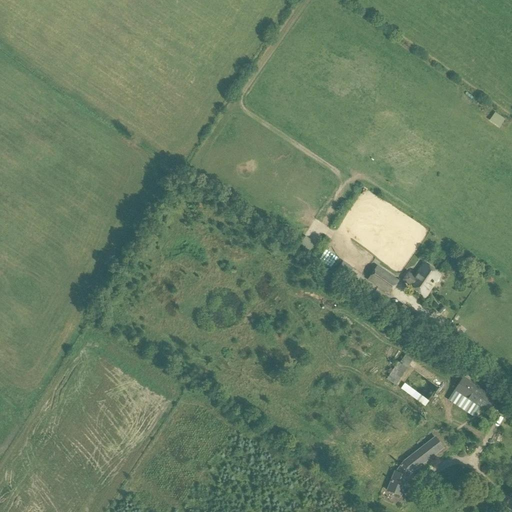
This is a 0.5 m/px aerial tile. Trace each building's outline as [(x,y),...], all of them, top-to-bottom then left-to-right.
[(335,273),(346,279),(352,269),(342,263),(335,273)] [(409,273),(404,280),(410,285),(425,295),(439,275),(424,265),(416,277),(409,273)] [(369,279),(389,293),(397,281),(377,267),(369,279)] [(393,370),(390,374),(386,379),(395,385),(412,360),(405,355),(399,363),(398,362),(393,370)] [(409,383),(418,372),(411,367),(402,377),(409,383)] [(454,390),(460,394),(454,404),(474,416),(479,407),(490,414),(498,400),(463,377),(454,390)] [(395,472),(387,490),(400,495),(407,477),(408,477),(411,472),(443,448),(435,438),(408,458),(402,463),(400,467),(396,472),(395,472)]
